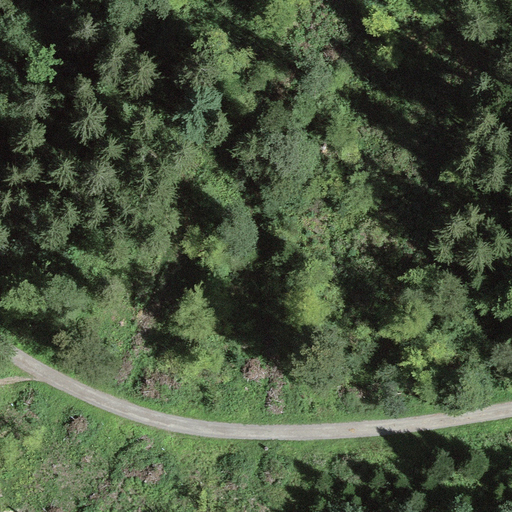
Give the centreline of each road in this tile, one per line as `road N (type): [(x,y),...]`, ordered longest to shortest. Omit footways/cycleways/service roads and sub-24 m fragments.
road 1 (track): [(511,407),(448,422),(210,432)]
road 2 (track): [(210,432),(133,410),(0,319)]
